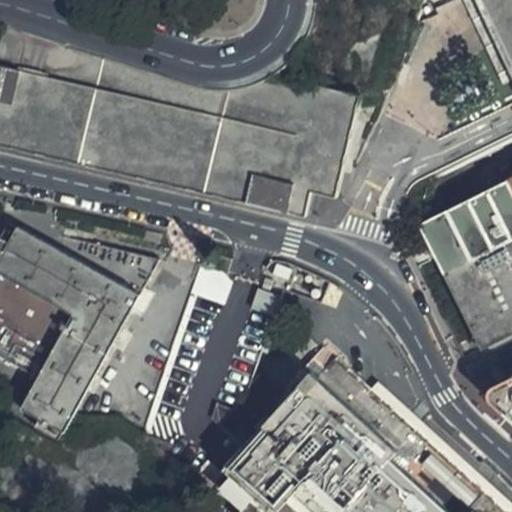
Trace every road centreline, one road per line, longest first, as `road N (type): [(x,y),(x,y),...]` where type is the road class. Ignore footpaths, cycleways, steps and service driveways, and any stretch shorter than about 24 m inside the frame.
road 1 (secondary): [(0,168),(355,261),(394,302),(448,397),(511,460)]
road 2 (secondary): [(291,0),(276,45),(251,62),(223,66),(200,66),(0,4)]
